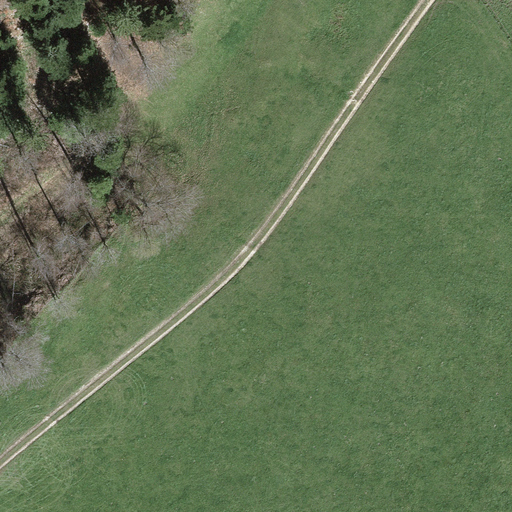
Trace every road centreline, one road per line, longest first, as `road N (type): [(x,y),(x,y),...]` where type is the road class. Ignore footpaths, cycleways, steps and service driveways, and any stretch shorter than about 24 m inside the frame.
road 1 (track): [(0,471),(226,277),(432,0)]
road 2 (track): [(0,224),(111,141),(258,0)]
